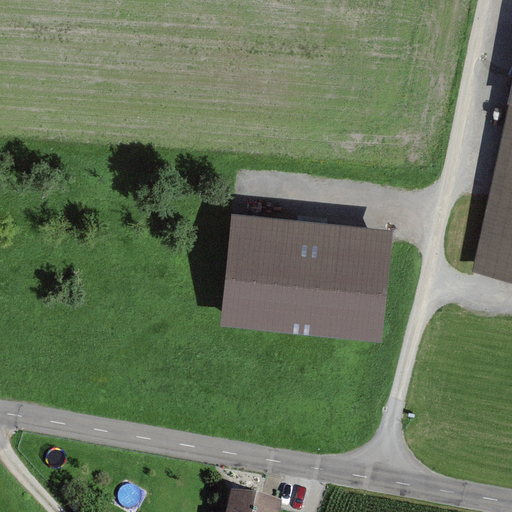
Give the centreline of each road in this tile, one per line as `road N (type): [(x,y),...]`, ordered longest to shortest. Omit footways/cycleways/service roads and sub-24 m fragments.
road 1 (track): [(489,0),(379,478)]
road 2 (unclassified): [(0,411),(379,478)]
road 3 (residential): [(511,501),(379,478)]
